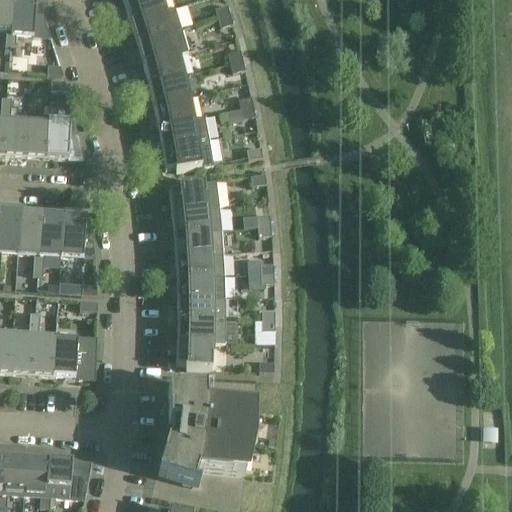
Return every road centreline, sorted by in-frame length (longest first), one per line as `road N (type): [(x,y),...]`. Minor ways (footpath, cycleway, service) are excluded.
road 1 (residential): [(122,435),(123,193)]
road 2 (residential): [(123,193),(66,0)]
road 3 (residential): [(0,185),(123,193)]
road 4 (residential): [(0,425),(122,435)]
